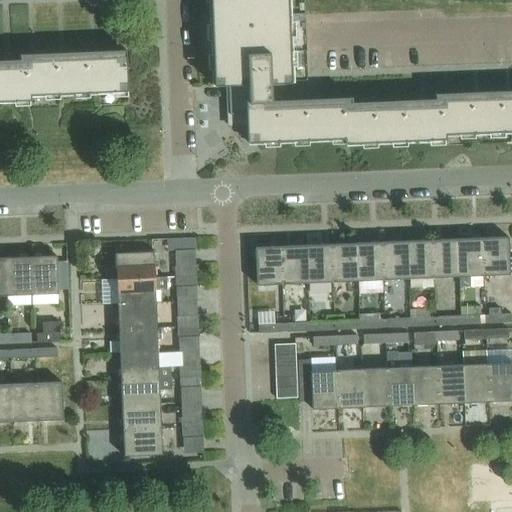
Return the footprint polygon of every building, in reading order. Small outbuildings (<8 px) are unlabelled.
[(211,0),(212,20),(213,53),(215,86),(224,85),(227,85),(230,85),(231,114),(247,113),(247,117),(248,122),(248,126),(248,143),(271,142),(281,141),(313,140),(345,139),(345,144),(378,142),(412,141),(446,140),(445,135),(477,133),(509,132),(511,131),(511,91),(508,92),(479,93),(476,93),(475,93),(450,94),(445,94),(444,94),(436,94),(436,99),(413,100),(410,101),(406,101),(377,102),(353,103),(353,98),(343,98),(324,99),(311,99),(286,100),(286,91),(286,83),(292,82),(292,80),(290,50),(289,16),(288,0),(211,0)] [(0,100),(30,99),(30,95),(127,91),(125,50),(20,54),(21,59),(5,60),(0,59),(0,100)] [(196,250),(196,238),(194,238),(168,239),(168,251),(174,251),(195,250),(196,250)] [(483,239),(484,276),(510,275),(508,238),(483,239)] [(483,239),(458,240),(459,277),(484,276),(483,239)] [(459,277),(458,240),(432,241),(434,279),(459,277)] [(432,241),(407,242),(409,280),(434,279),(432,241)] [(409,280),(407,242),(382,243),(383,281),(409,280)] [(382,243),(357,244),(358,282),(383,281),(382,243)] [(358,282),(357,244),(331,245),(333,283),(358,282)] [(331,245),(306,246),(308,284),(333,283),(331,245)] [(306,246),(281,248),(283,285),(308,284),(306,246)] [(283,285),(281,248),(256,249),(257,286),(283,285)] [(117,280),(154,279),(153,253),(116,254),(117,280)] [(31,257),(32,295),(58,294),(58,290),(57,262),(56,256),(31,257)] [(31,257),(6,258),(7,297),(32,295),(31,257)] [(68,262),(57,262),(58,290),(69,290),(68,262)] [(196,277),(195,266),(174,267),(175,278),(196,277)] [(196,288),(196,277),(175,278),(175,289),(196,288)] [(154,279),(117,280),(118,305),(155,304),(155,289),(168,288),(167,278),(154,279)] [(155,304),(118,305),(119,331),(157,329),(155,304)] [(489,308),(490,325),(511,323),(511,318),(511,314),(501,314),(501,308),(489,308)] [(483,315),(461,316),(461,326),(483,325),(483,315)] [(461,326),(461,316),(438,317),(439,327),(461,326)] [(176,318),(177,328),(198,327),(197,317),(176,318)] [(411,328),(433,327),(433,317),(410,318),(411,328)] [(411,328),(410,318),(390,319),(390,329),(411,328)] [(360,330),(382,329),(382,320),(380,320),(360,321),(360,330)] [(360,321),(337,321),(338,331),(360,330),(360,321)] [(60,322),(43,323),(44,333),(60,332),(60,322)] [(310,332),(332,331),(332,322),(309,323),(310,332)] [(309,323),(287,324),(288,333),(310,332),(309,323)] [(258,325),(259,334),(281,333),(281,324),(258,325)] [(177,340),(198,339),(198,327),(177,328),(177,340)] [(157,329),(119,331),(120,356),(158,354),(157,329)] [(486,330),(486,340),(509,339),(509,329),(486,330)] [(486,330),(464,331),(464,340),(486,340),(486,330)] [(435,332),(436,342),(459,341),(459,331),(435,332)] [(37,333),(37,343),(61,342),(60,332),(44,333),(37,333)] [(435,332),(414,333),(414,343),(436,342),(435,332)] [(386,334),(386,344),(408,343),(408,333),(386,334)] [(0,334),(0,344),(9,344),(9,334),(0,334)] [(32,334),(9,334),(9,344),(32,344),(32,334)] [(386,334),(363,335),(364,345),(386,344),(386,334)] [(336,336),(336,346),(358,345),(358,335),(336,336)] [(336,336),(313,337),(313,347),(336,346),(336,336)] [(296,355),(296,344),(275,345),(275,356),(296,355)] [(35,349),(35,358),(58,357),(57,348),(35,349)] [(10,359),(29,358),(29,349),(10,350),(10,359)] [(10,350),(0,350),(0,359),(10,359),(10,350)] [(398,352),(387,352),(387,369),(399,369),(398,353),(398,352)] [(412,353),(398,353),(399,369),(412,368),(412,353)] [(158,354),(120,356),(121,381),(171,379),(171,368),(158,368),(158,354)] [(297,366),(296,355),(275,356),(276,367),(297,366)] [(338,408),(337,371),(312,372),(311,360),(298,360),(300,399),(312,398),(312,409),(338,408)] [(511,401),(511,363),(487,365),(489,402),(511,401)] [(489,402),(487,365),(462,366),(464,403),(489,402)] [(297,377),(297,366),(276,367),(276,378),(297,377)] [(464,403),(462,366),(437,367),(439,404),(464,403)] [(179,368),(179,379),(200,378),(200,367),(179,368)] [(439,404),(437,367),(412,368),(414,405),(439,404)] [(414,405),(412,368),(399,369),(387,369),(388,406),(414,405)] [(388,406),(387,369),(363,370),(365,407),(388,406)] [(365,407),(363,370),(337,371),(338,408),(365,407)] [(298,388),(297,377),(276,378),(277,388),(298,388)] [(180,390),(200,389),(200,378),(179,379),(180,390)] [(171,379),(121,381),(123,406),(160,405),(159,390),(172,389),(171,379)] [(36,383),(38,421),(63,420),(62,382),(36,383)] [(36,383),(11,384),(13,422),(38,421),(36,383)] [(0,422),(13,422),(11,384),(0,384),(0,422)] [(298,398),(298,388),(277,388),(277,399),(298,398)] [(160,405),(123,406),(124,431),(161,430),(160,405)] [(181,418),(181,429),(202,428),(202,417),(181,418)] [(182,440),(203,439),(202,428),(181,429),(182,440)] [(161,430),(124,431),(125,457),(162,456),(161,430)]
